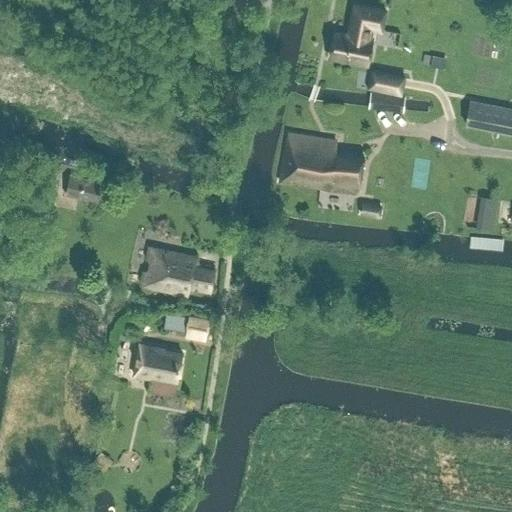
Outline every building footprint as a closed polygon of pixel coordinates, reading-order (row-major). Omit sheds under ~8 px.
[(371,29),(381,31),(385,10),(353,3),(347,35),(334,32),(330,55),(367,62),(371,39),(369,39),(371,29)] [(440,68),(442,57),(422,54),(420,64),(440,68)] [(368,86),(400,93),(404,76),(371,69),(368,86)] [(369,92),(368,100),(403,104),(404,97),(369,92)] [(511,106),(469,98),(463,125),(511,134),(511,106)] [(368,100),(367,108),(367,109),(402,113),(403,104),(368,100)] [(288,132),(279,181),(357,191),(363,155),(334,152),(336,140),(288,132)] [(66,194),(97,201),(101,182),(70,174),(66,194)] [(30,200),(26,217),(45,221),(49,204),(30,200)] [(360,212),(378,216),(380,206),(361,202),(360,212)] [(473,207),(473,227),(506,228),(506,207),(473,207)] [(214,270),(193,265),(195,256),(149,246),(140,284),(188,293),(189,288),(210,292),(214,270)] [(137,312),(157,317),(161,302),(142,297),(141,298),(138,309),(137,312)] [(175,329),(186,331),(188,315),(177,313),(177,317),(178,317),(175,329)] [(208,318),(188,315),(186,331),(205,334),(208,318)] [(151,375),(177,380),(182,352),(164,349),(165,347),(139,342),(133,374),(151,377),(151,375)]
